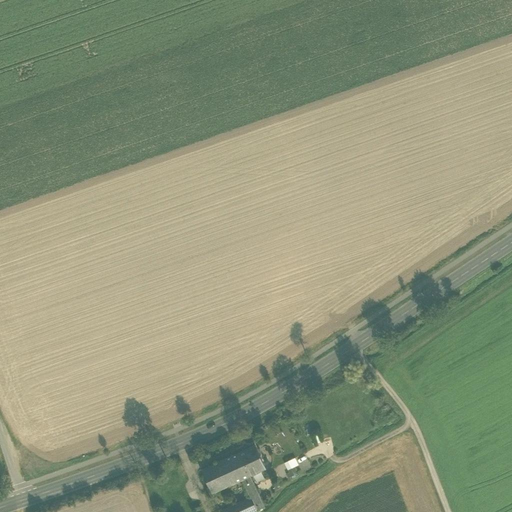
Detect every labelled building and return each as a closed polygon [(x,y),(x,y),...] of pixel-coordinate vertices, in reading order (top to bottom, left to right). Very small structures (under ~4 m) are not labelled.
[(255,445),(239,453),(250,476),(266,469),(255,445)] [(239,453),(223,460),(234,483),(242,480),(250,476),(239,453)] [(285,462),(288,469),(298,464),(295,458),(285,462)] [(223,460),(201,470),(212,493),(234,483),(223,460)] [(250,476),(242,480),(250,498),(251,498),(257,511),(264,507),(250,476)] [(250,498),(220,511),(253,511),(257,511),(251,498),(250,498)]
